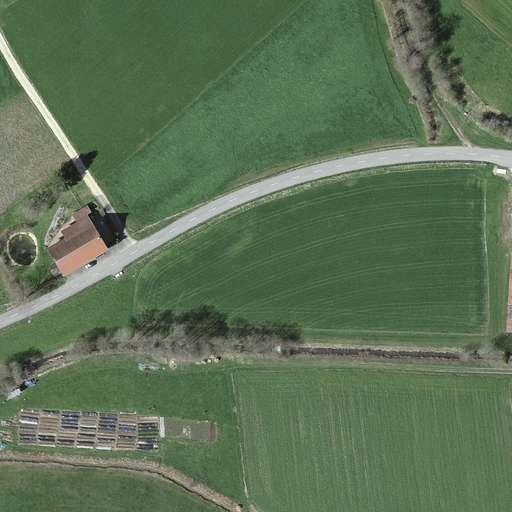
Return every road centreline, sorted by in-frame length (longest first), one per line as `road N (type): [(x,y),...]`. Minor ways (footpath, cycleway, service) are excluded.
road 1 (tertiary): [(0,321),(64,297),(228,198),(287,179),(374,156),(511,159)]
road 2 (track): [(0,42),(137,252)]
road 3 (track): [(236,363),(437,367)]
road 4 (track): [(478,155),(447,121),(414,54),(402,0)]
